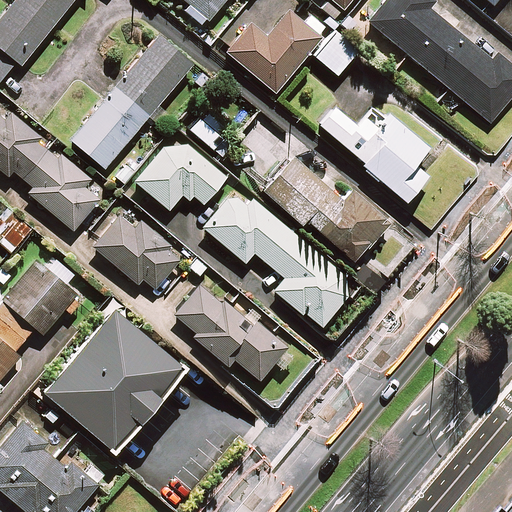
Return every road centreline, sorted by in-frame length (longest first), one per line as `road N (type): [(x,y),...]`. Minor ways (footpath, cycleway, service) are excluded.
road 1 (secondary): [(268,511),(511,221)]
road 2 (secondary): [(511,333),(360,511)]
